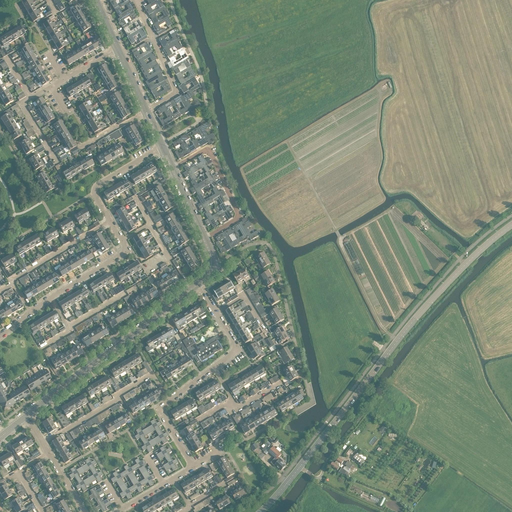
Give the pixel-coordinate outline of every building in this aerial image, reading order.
[(35,0),(24,6),(27,12),(34,7),(32,4),(36,2),(35,0)] [(118,6),(115,2),(117,0),(122,0),(124,2),(128,0),(111,0),(109,1),(114,9),(115,11),(116,11),(119,9),(123,7),(121,4),(118,6)] [(128,0),(124,2),(121,4),(123,7),(126,5),(128,9),(122,13),(119,9),(116,11),(115,11),(119,18),(120,18),(133,10),(133,11),(135,9),(130,2),(128,0)] [(157,4),(159,8),(163,6),(164,6),(160,0),(157,0),(149,5),(144,8),(149,15),(150,17),(155,15),(158,13),(156,10),(153,12),(151,8),(157,4)] [(79,6),(78,6),(70,10),(73,16),(81,11),(78,6),(79,6)] [(154,25),(167,17),(168,17),(170,16),(165,8),(165,9),(163,6),(159,8),(156,10),(158,13),(161,11),(164,15),(157,19),(155,15),(150,17),(152,20),(151,20),(154,25)] [(30,17),(41,10),(40,9),(36,11),(34,7),(27,12),(30,16),(30,17)] [(30,17),(33,22),(40,18),(38,14),(42,12),(41,10),(30,17)] [(122,27),(124,29),(128,27),(131,25),(129,22),(126,24),(123,20),(130,16),(132,21),(137,18),(133,11),(133,10),(120,18),(119,18),(117,19),(122,27)] [(73,16),(77,21),(84,16),(82,12),(82,11),(81,11),(73,16)] [(77,21),(80,27),(88,22),(85,17),(85,16),(85,17),(84,16),(77,21)] [(157,33),(158,36),(166,31),(164,29),(161,30),(159,26),(165,22),(168,27),(169,29),(172,27),(170,25),(172,24),(168,17),(167,17),(154,25),(152,26),(157,33)] [(130,31),(128,27),(124,29),(123,29),(128,36),(142,28),(143,27),(138,20),(137,18),(132,21),(129,22),(131,25),(134,23),(136,27),(130,31)] [(45,28),(46,29),(45,29),(46,29),(57,23),(56,21),(52,23),(50,20),(44,24),(43,24),(45,28)] [(88,22),(80,27),(83,32),(84,35),(91,31),(89,28),(91,27),(88,22),(89,22),(88,22)] [(58,25),(57,23),(46,29),(46,30),(47,30),(47,31),(49,35),(56,30),(54,27),(58,25)] [(26,26),(25,24),(21,27),(21,26),(20,26),(19,26),(20,26),(15,29),(20,37),(25,34),(24,31),(26,30),(24,27),(26,26)] [(139,40),(140,42),(147,38),(146,35),(142,28),(128,36),(127,37),(131,44),(135,42),(133,37),(139,34),(141,38),(139,40)] [(14,29),(14,30),(10,32),(14,40),(20,37),(15,29),(14,29)] [(58,34),(56,30),(49,35),(51,38),(52,39),(52,40),(63,33),(62,32),(58,34)] [(178,41),(179,40),(175,33),(174,33),(173,30),(169,33),(173,40),(170,42),(169,41),(166,42),(164,39),(167,37),(166,35),(158,39),(160,41),(160,42),(164,49),(178,41)] [(9,33),(9,32),(9,33),(7,34),(7,33),(4,35),(4,36),(9,43),(14,40),(10,32),(9,33)] [(55,45),(62,41),(60,37),(64,35),(63,33),(52,40),(53,40),(53,41),(55,45)] [(4,36),(4,35),(3,36),(4,36),(0,38),(0,46),(2,49),(6,56),(8,54),(4,47),(9,43),(4,36)] [(88,39),(94,50),(100,46),(98,44),(101,42),(97,36),(94,38),(95,39),(92,41),(88,35),(86,36),(88,39)] [(94,50),(88,39),(86,40),(88,43),(85,46),(89,53),(94,50)] [(64,44),(62,41),(55,45),(57,48),(58,48),(58,49),(58,50),(65,46),(69,44),(68,42),(64,44)] [(178,50),(182,48),(178,41),(164,49),(163,50),(167,57),(168,57),(169,59),(173,57),(176,55),(175,52),(172,54),(169,49),(175,46),(178,50)] [(133,53),(137,61),(152,52),(148,44),(146,42),(139,46),(140,49),(143,47),(146,52),(140,55),(137,51),(135,49),(132,51),(133,53)] [(79,44),(78,45),(84,56),(85,55),(86,55),(89,53),(85,46),(81,48),(79,44)] [(31,51),(29,47),(28,47),(28,46),(28,45),(17,52),(18,54),(22,52),(24,55),(31,51)] [(84,56),(78,45),(76,46),(78,50),(75,52),(79,59),(82,57),(83,56),(84,56)] [(175,52),(176,55),(179,53),(182,57),(176,61),(173,57),(169,59),(170,62),(173,67),(186,59),(188,58),(184,50),(183,50),(182,48),(178,50),(175,52)] [(69,50),(67,51),(74,62),(74,61),(75,61),(79,59),(75,52),(71,54),(69,50)] [(23,62),(34,56),(33,55),(33,54),(31,51),(24,55),(26,58),(20,62),(20,61),(15,64),(17,66),(21,63),(23,62)] [(74,62),(67,51),(66,52),(68,56),(64,58),(68,65),(72,63),(73,62),(74,62)] [(157,59),(152,52),(137,61),(141,68),(140,69),(141,71),(149,67),(156,62),(155,60),(157,59)] [(23,62),(21,63),(17,66),(18,68),(23,66),(22,65),(24,64),(28,62),(30,65),(37,61),(35,57),(34,58),(34,57),(34,56),(23,62)] [(186,59),(173,67),(171,68),(175,75),(176,75),(177,77),(181,75),(184,73),(182,71),(186,69),(190,66),(186,59)] [(27,74),(29,73),(40,66),(39,65),(39,66),(39,65),(37,61),(30,65),(32,69),(26,72),(26,71),(22,74),(23,76),(27,74)] [(160,73),(163,72),(158,64),(158,65),(156,62),(149,67),(141,71),(147,81),(160,73)] [(97,69),(100,74),(108,70),(105,65),(106,65),(105,64),(105,65),(105,64),(97,69)] [(40,67),(40,66),(29,73),(30,74),(34,72),(36,76),(43,71),(41,68),(40,67)] [(186,69),(182,71),(184,73),(187,71),(190,75),(189,76),(184,79),(181,75),(177,77),(178,80),(181,85),(194,77),(196,76),(192,68),(191,69),(190,66),(186,69)] [(108,70),(100,74),(103,80),(111,75),(108,70),(109,70),(108,70)] [(34,81),(35,83),(46,76),(45,76),(45,75),(43,71),(36,76),(38,79),(34,81)] [(154,87),(151,82),(157,79),(160,83),(164,80),(165,80),(160,73),(147,81),(145,82),(150,89),(151,91),(151,92),(155,89),(159,87),(157,85),(154,87)] [(111,75),(103,80),(107,85),(114,81),(112,76),(112,75),(111,76),(111,75)] [(47,77),(46,76),(35,83),(36,85),(40,82),(42,86),(49,82),(47,78),(46,77),(47,77)] [(81,80),(88,91),(89,90),(87,87),(91,84),(90,82),(87,77),(83,80),(82,80),(81,80)] [(194,77),(181,85),(178,87),(180,89),(181,89),(183,94),(186,92),(188,91),(185,86),(192,82),(194,87),(191,89),(192,92),(200,87),(198,85),(198,84),(194,77)] [(81,81),(80,82),(80,81),(76,84),(81,91),(84,89),(86,92),(88,91),(81,80),(81,81)] [(155,89),(151,92),(151,91),(151,92),(155,99),(171,90),(166,82),(166,83),(164,80),(160,83),(157,85),(159,87),(161,85),(164,90),(158,94),(155,89)] [(114,81),(107,85),(110,91),(118,86),(115,81),(114,81)] [(71,87),(78,97),(79,96),(77,93),(81,91),(76,84),(73,86),(72,86),(71,87)] [(68,98),(70,97),(74,95),(76,98),(78,97),(71,87),(70,87),(71,87),(70,88),(66,90),(68,93),(66,95),(68,98)] [(196,99),(194,100),(196,104),(193,106),(191,105),(188,101),(192,98),(192,97),(194,95),(192,92),(191,89),(188,91),(186,92),(187,94),(185,96),(184,95),(182,97),(190,110),(191,113),(198,108),(201,106),(196,99)] [(0,96),(2,100),(10,95),(7,90),(0,94),(0,96)] [(110,97),(113,103),(121,98),(118,93),(118,92),(117,93),(117,92),(110,97)] [(2,101),(5,106),(13,101),(10,95),(2,100),(2,101)] [(180,111),(182,114),(182,115),(190,110),(182,97),(181,95),(173,100),(174,100),(171,101),(174,106),(176,109),(178,107),(176,104),(181,102),(185,108),(180,111)] [(33,107),(34,109),(45,103),(44,102),(43,101),(44,101),(42,97),(34,102),(37,105),(33,107)] [(81,111),(82,112),(92,106),(91,104),(88,106),(86,103),(89,101),(88,98),(84,100),(85,103),(79,107),(81,110),(81,111)] [(113,103),(116,108),(124,103),(121,99),(122,98),(121,98),(113,103)] [(174,106),(171,101),(169,103),(169,102),(164,105),(173,121),(180,116),(182,114),(180,111),(178,107),(176,109),(178,112),(173,115),(169,108),(174,106)] [(45,103),(34,109),(35,111),(39,109),(41,112),(48,108),(46,104),(45,104),(45,103)] [(116,108),(119,113),(127,109),(124,104),(125,104),(125,103),(124,104),(124,103),(116,108)] [(83,114),(85,117),(92,113),(90,109),(96,106),(95,104),(92,106),(82,112),(82,113),(83,113),(83,114)] [(157,110),(159,115),(164,112),(168,118),(163,121),(161,117),(158,118),(163,126),(165,125),(173,121),(164,105),(159,108),(159,109),(157,110)] [(39,118),(40,119),(51,113),(50,112),(50,113),(50,112),(48,108),(41,112),(43,116),(39,118)] [(123,119),(117,122),(119,125),(126,120),(125,118),(130,114),(127,109),(128,109),(127,109),(119,113),(123,119)] [(11,115),(12,114),(11,112),(9,113),(8,110),(2,113),(2,115),(3,116),(1,118),(0,119),(1,119),(4,123),(12,119),(13,118),(11,115)] [(51,114),(51,113),(40,119),(41,121),(45,119),(47,123),(54,118),(52,115),(51,114)] [(87,122),(88,122),(99,116),(98,114),(94,116),(92,113),(85,117),(87,121),(88,121),(87,122)] [(88,122),(88,123),(89,124),(91,127),(98,123),(96,120),(98,119),(100,118),(99,116),(88,122)] [(7,129),(15,124),(12,119),(4,123),(4,124),(3,124),(4,124),(7,129)] [(60,120),(53,125),(50,127),(51,129),(54,127),(56,130),(64,126),(61,122),(61,121),(60,120)] [(208,142),(208,143),(210,145),(212,143),(211,141),(215,138),(213,133),(208,136),(204,130),(211,126),(209,122),(207,123),(206,123),(199,127),(208,142)] [(93,131),(94,132),(94,133),(105,126),(104,125),(100,127),(98,123),(91,127),(93,131)] [(130,123),(126,126),(127,129),(125,130),(129,135),(136,131),(133,126),(134,126),(134,125),(133,126),(133,125),(132,126),(130,123)] [(18,130),(15,124),(7,129),(7,130),(7,129),(10,134),(18,130)] [(52,140),(56,137),(67,131),(66,130),(65,129),(66,129),(64,126),(56,130),(59,133),(51,138),(52,140)] [(196,139),(194,140),(198,148),(200,147),(201,147),(208,143),(208,142),(199,127),(192,132),(194,136),(199,133),(202,139),(198,142),(196,139)] [(21,135),(18,130),(10,134),(10,135),(11,135),(14,140),(21,135)] [(61,137),(63,140),(70,136),(68,132),(67,133),(67,132),(67,131),(56,137),(57,139),(61,137)] [(129,135),(132,141),(140,136),(137,131),(136,131),(129,135)] [(182,137),(180,139),(189,154),(196,150),(196,149),(198,148),(194,140),(191,142),(193,145),(189,147),(185,141),(190,139),(187,134),(185,135),(185,134),(182,136),(182,137)] [(22,149),(23,149),(30,144),(27,139),(26,136),(22,139),(23,141),(19,143),(22,148),(22,149)] [(72,140),(70,136),(63,140),(65,144),(61,146),(62,148),(73,141),(72,140),(72,141),(72,140)] [(140,136),(132,141),(135,146),(137,149),(141,146),(139,144),(143,142),(140,137),(140,136)] [(180,139),(172,143),(175,147),(180,145),(183,151),(179,153),(177,151),(175,152),(179,159),(181,158),(189,154),(180,139)] [(73,142),(73,141),(62,148),(63,149),(67,147),(69,151),(76,147),(74,143),(73,142)] [(118,144),(118,145),(113,148),(117,156),(122,153),(122,154),(123,153),(122,153),(123,153),(120,148),(122,147),(120,143),(118,144)] [(26,154),(29,152),(31,155),(37,151),(43,147),(42,145),(34,150),(30,144),(23,149),(25,154),(26,154)] [(107,151),(112,159),(112,160),(116,158),(115,157),(117,156),(117,157),(117,156),(113,148),(112,146),(106,149),(107,151)] [(43,147),(37,151),(31,155),(32,157),(29,159),(31,164),(32,164),(32,165),(40,160),(37,155),(45,150),(43,147)] [(107,151),(102,155),(107,162),(111,159),(112,160),(112,159),(107,151)] [(89,156),(84,160),(88,167),(93,165),(94,165),(93,164),(94,164),(92,162),(95,160),(91,155),(89,156)] [(102,155),(96,158),(101,166),(106,163),(107,163),(106,162),(107,162),(102,155)] [(208,158),(206,160),(205,161),(202,155),(198,157),(201,162),(197,164),(196,162),(194,163),(196,165),(197,168),(210,160),(208,158)] [(46,167),(53,163),(51,161),(45,164),(42,159),(40,160),(32,165),(35,170),(34,170),(35,170),(38,169),(39,171),(46,167)] [(88,168),(88,167),(84,160),(78,163),(83,171),(88,168)] [(210,160),(197,168),(199,171),(204,167),(207,172),(209,171),(211,170),(207,164),(208,164),(209,164),(211,163),(210,161),(210,160)] [(78,163),(73,166),(77,174),(82,171),(83,172),(83,171),(78,163)] [(146,167),(151,175),(156,172),(157,173),(160,172),(156,166),(154,167),(152,164),(147,166),(146,167)] [(186,172),(183,173),(184,176),(197,168),(196,165),(190,168),(187,164),(183,166),(187,172),(186,172)] [(67,169),(62,173),(57,165),(55,166),(60,176),(63,175),(66,180),(71,177),(72,178),(72,177),(67,169)] [(77,174),(73,166),(67,169),(72,177),(77,174),(77,175),(78,175),(77,174)] [(141,170),(146,178),(151,175),(146,167),(142,170),(142,169),(141,170)] [(189,176),(192,181),(195,180),(196,179),(193,174),(199,171),(197,168),(184,176),(186,178),(188,176),(189,175),(189,176)] [(38,172),(39,175),(36,177),(39,182),(38,182),(38,183),(39,182),(39,183),(47,178),(44,172),(43,173),(42,170),(38,172)] [(136,173),(140,181),(146,178),(141,170),(136,173)] [(208,178),(203,181),(204,184),(217,176),(216,174),(213,176),(213,177),(209,171),(207,172),(205,173),(208,178)] [(130,177),(130,178),(135,185),(140,181),(136,173),(131,176),(130,176),(130,177)] [(218,179),(217,176),(204,184),(206,187),(211,183),(214,188),(216,187),(218,186),(215,180),(216,180),(218,179)] [(50,183),(47,178),(39,183),(42,187),(41,188),(42,188),(50,183)] [(120,183),(124,191),(130,187),(126,180),(125,180),(121,182),(120,183)] [(193,188),(190,189),(192,192),(204,184),(203,181),(197,184),(195,180),(192,181),(190,182),(194,188),(193,188)] [(45,193),(45,194),(45,193),(46,194),(56,187),(54,185),(52,186),(50,183),(42,188),(45,193)] [(119,194),(124,191),(120,183),(115,186),(115,185),(114,186),(119,194)] [(206,187),(204,184),(192,192),(193,194),(196,192),(195,192),(196,191),(199,197),(202,196),(204,195),(201,190),(206,187)] [(155,196),(163,191),(160,187),(161,186),(160,186),(160,185),(155,188),(152,190),(155,196)] [(114,197),(119,194),(114,186),(110,189),(109,189),(114,197)] [(215,194),(210,197),(211,200),(224,192),(223,190),(220,191),(221,192),(220,193),(216,187),(214,188),(212,189),(215,194)] [(108,200),(114,197),(109,189),(103,193),(108,200)] [(158,201),(166,196),(163,192),(164,192),(163,191),(155,196),(158,201)] [(224,192),(211,200),(213,203),(218,199),(221,204),(224,203),(225,202),(222,196),(223,196),(226,195),(224,192)] [(162,206),(169,202),(167,197),(167,196),(166,196),(158,201),(162,206)] [(197,205),(199,207),(211,200),(210,197),(205,200),(202,196),(199,197),(198,198),(201,204),(200,204),(197,205)] [(203,207),(207,213),(209,212),(211,211),(208,206),(213,203),(211,200),(199,207),(200,210),(203,208),(202,208),(203,207)] [(169,202),(162,206),(165,212),(173,207),(170,203),(170,202),(169,202)] [(227,208),(224,203),(221,204),(219,205),(222,210),(217,213),(219,216),(231,208),(230,206),(227,207),(228,208),(227,208)] [(119,217),(130,211),(129,209),(125,211),(123,207),(116,211),(116,212),(118,215),(119,216),(119,217)] [(233,211),(231,208),(219,216),(220,218),(225,215),(228,220),(232,218),(229,212),(230,211),(230,212),(233,211)] [(80,211),(80,212),(84,220),(90,217),(85,209),(81,212),(80,211)] [(122,222),(129,218),(127,214),(131,212),(130,211),(119,217),(119,218),(120,218),(120,219),(122,222)] [(74,216),(79,223),(84,220),(80,212),(75,215),(74,215),(74,216)] [(206,223),(219,216),(217,213),(212,216),(209,212),(207,213),(205,214),(208,220),(207,220),(207,219),(205,221),(206,223)] [(172,213),(169,215),(168,213),(161,217),(154,221),(156,224),(162,220),(163,222),(166,221),(168,224),(175,219),(173,215),(173,214),(172,214),(172,213)] [(220,218),(219,216),(206,223),(207,226),(210,224),(210,223),(214,229),(218,226),(215,222),(220,218)] [(65,221),(64,221),(64,222),(68,230),(74,226),(69,218),(65,221)] [(125,227),(136,221),(135,219),(131,221),(129,218),(122,222),(124,226),(125,226),(125,227)] [(171,229),(179,224),(176,220),(176,219),(175,219),(168,224),(171,229)] [(125,227),(126,228),(126,229),(128,233),(135,228),(133,225),(137,223),(136,221),(125,227)] [(251,234),(247,228),(252,226),(249,221),(244,224),(243,221),(240,223),(249,238),(250,240),(258,236),(260,234),(258,230),(251,234)] [(58,225),(63,233),(68,230),(64,222),(59,224),(58,225),(59,225),(58,225)] [(237,235),(236,232),(240,229),(244,235),(239,238),(242,242),(241,242),(242,242),(249,238),(240,223),(233,227),(230,229),(234,235),(235,236),(237,235)] [(174,234),(182,230),(179,225),(179,224),(179,225),(179,224),(171,229),(174,234)] [(48,231),(53,239),(58,236),(54,228),(49,231),(49,230),(48,231)] [(234,235),(230,229),(228,230),(223,233),(232,248),(239,244),(239,243),(241,242),(242,242),(239,238),(237,235),(235,236),(234,235)] [(177,240),(185,235),(182,231),(183,231),(182,230),(174,234),(177,240)] [(43,234),(42,235),(47,242),(53,239),(48,231),(44,234),(43,234)] [(99,233),(97,234),(96,232),(91,235),(92,237),(89,239),(90,241),(91,240),(93,244),(95,242),(102,238),(100,235),(100,234),(99,233)] [(216,237),(218,241),(216,243),(217,246),(222,254),(224,252),(225,252),(232,248),(223,233),(218,236),(216,237)] [(136,243),(136,244),(147,237),(146,236),(142,238),(140,234),(133,238),(135,242),(136,243)] [(31,238),(35,246),(41,243),(36,235),(32,238),(31,237),(31,238)] [(177,240),(181,245),(188,241),(186,236),(185,235),(177,240)] [(148,239),(147,237),(136,244),(137,244),(137,245),(139,249),(146,245),(144,241),(148,239)] [(30,249),(35,246),(31,238),(26,241),(26,240),(25,241),(30,249)] [(94,248),(95,250),(106,243),(105,243),(104,242),(105,242),(102,238),(95,242),(97,246),(94,248)] [(20,245),(24,252),(30,249),(25,241),(21,244),(20,244),(20,245)] [(107,252),(106,250),(109,249),(107,245),(106,245),(106,244),(106,243),(95,250),(92,251),(93,253),(100,249),(103,254),(107,252)] [(14,248),(19,256),(24,252),(20,245),(15,247),(14,247),(15,248),(14,248)] [(142,254),(153,248),(152,246),(148,248),(146,245),(139,249),(141,252),(142,252),(142,253),(142,254)] [(184,258),(191,253),(189,248),(189,247),(188,248),(188,247),(184,250),(182,248),(178,250),(172,254),(173,257),(179,253),(180,255),(182,254),(184,258)] [(154,249),(153,248),(142,254),(143,255),(143,256),(145,259),(153,255),(150,251),(154,249)] [(89,260),(93,258),(90,253),(89,251),(85,253),(83,249),(81,250),(88,261),(88,260),(89,260)] [(82,255),(78,257),(82,264),(86,262),(87,261),(88,261),(81,250),(80,251),(82,255)] [(258,259),(260,263),(267,258),(264,252),(255,258),(257,260),(258,259)] [(187,263),(195,258),(192,254),(192,253),(191,253),(184,258),(187,263)] [(6,257),(11,265),(16,262),(12,254),(11,254),(10,255),(11,255),(6,257)] [(77,267),(82,264),(78,257),(75,259),(73,255),(71,256),(77,267)] [(72,270),(77,267),(71,256),(69,257),(71,261),(68,263),(72,270)] [(6,270),(5,268),(11,265),(6,257),(6,258),(6,257),(5,258),(1,261),(3,265),(1,266),(8,278),(11,276),(7,270),(6,270)] [(190,268),(198,264),(195,259),(196,259),(195,258),(187,263),(190,268)] [(257,264),(259,268),(261,267),(262,269),(271,264),(267,258),(260,263),(257,264)] [(67,273),(72,270),(68,263),(64,265),(62,262),(61,263),(67,273)] [(133,264),(133,265),(132,265),(138,276),(140,275),(138,271),(141,269),(137,262),(133,264)] [(55,271),(57,272),(60,278),(67,273),(61,263),(59,264),(61,267),(55,271)] [(131,266),(130,266),(127,268),(131,275),(134,273),(136,277),(138,276),(132,265),(131,265),(131,266)] [(123,270),(122,271),(121,271),(128,282),(129,281),(127,277),(131,275),(127,268),(123,270)] [(244,268),(239,272),(243,279),(244,281),(246,279),(246,278),(249,276),(244,268)] [(178,280),(177,278),(179,277),(175,270),(172,272),(173,273),(168,276),(172,284),(178,280)] [(121,272),(120,272),(116,274),(120,281),(124,279),(126,283),(128,282),(121,271),(121,272)] [(261,275),(264,281),(272,277),(268,271),(261,275)] [(47,273),(53,284),(54,284),(54,283),(55,283),(59,281),(57,279),(60,278),(57,272),(51,276),(49,272),(47,273)] [(243,279),(239,272),(233,275),(238,284),(241,282),(240,281),(243,279)] [(47,278),(44,280),(48,287),(52,285),(53,284),(47,273),(45,274),(47,278)] [(106,275),(105,276),(104,276),(111,287),(112,286),(110,282),(114,280),(110,273),(106,275)] [(167,287),(162,279),(161,277),(156,281),(152,275),(150,276),(154,283),(156,282),(161,290),(167,287)] [(104,277),(103,277),(99,279),(103,286),(107,284),(109,288),(111,287),(104,276),(104,277)] [(167,287),(172,284),(168,276),(162,279),(167,287)] [(264,281),(268,287),(275,282),(272,277),(264,281)] [(26,286),(23,281),(22,278),(19,279),(22,284),(23,284),(27,290),(23,292),(27,299),(31,297),(32,296),(32,297),(33,296),(26,286)] [(38,279),(37,280),(43,290),(44,290),(44,289),(45,289),(48,287),(44,280),(40,282),(38,279)] [(96,281),(96,282),(95,282),(94,282),(100,293),(102,292),(100,288),(103,286),(99,279),(96,281)] [(43,290),(37,280),(35,281),(37,284),(34,286),(38,293),(41,291),(42,290),(43,290)] [(234,289),(235,289),(238,294),(240,292),(236,285),(234,287),(230,280),(230,281),(224,284),(229,292),(230,293),(232,292),(231,290),(234,289)] [(93,283),(92,283),(89,285),(91,289),(89,290),(91,294),(92,296),(95,295),(93,292),(97,290),(100,296),(99,297),(102,302),(105,301),(102,295),(100,293),(94,282),(93,283)] [(227,295),(226,294),(229,292),(224,284),(219,287),(224,295),(225,297),(227,295)] [(28,285),(26,286),(33,296),(33,295),(34,295),(35,295),(38,293),(34,286),(30,288),(28,285)] [(148,291),(152,298),(158,295),(153,287),(148,291)] [(213,290),(218,299),(219,300),(221,299),(220,297),(224,295),(219,287),(214,290),(213,290)] [(80,291),(79,291),(86,302),(87,304),(90,310),(93,308),(90,303),(89,303),(85,297),(91,294),(89,290),(88,289),(86,291),(84,288),(81,290),(81,291),(80,291)] [(277,295),(276,294),(273,289),(272,290),(271,289),(267,291),(268,292),(265,294),(266,297),(265,298),(267,301),(268,300),(276,295),(277,295)] [(78,301),(82,299),(85,305),(84,306),(88,311),(90,310),(87,304),(86,302),(79,291),(79,292),(78,292),(74,294),(78,301)] [(142,294),(147,302),(152,298),(148,291),(142,294)] [(16,301),(13,303),(17,310),(19,309),(20,308),(20,309),(23,307),(20,303),(22,302),(17,294),(15,295),(14,298),(16,301)] [(70,297),(69,297),(75,308),(77,307),(75,303),(78,301),(74,294),(70,297),(71,297),(70,297)] [(147,302),(142,294),(137,297),(142,305),(147,302)] [(254,304),(259,301),(258,299),(261,297),(259,295),(256,296),(257,299),(252,302),(254,304)] [(277,295),(276,295),(268,300),(272,306),(280,301),(277,296),(277,295)] [(137,297),(131,300),(129,296),(126,297),(130,304),(132,302),(136,308),(142,305),(137,297)] [(72,306),(74,309),(76,312),(75,313),(77,318),(80,316),(77,311),(75,308),(69,297),(68,298),(67,299),(67,298),(64,301),(68,308),(72,306)] [(64,301),(60,303),(59,303),(59,304),(65,314),(67,313),(65,310),(68,308),(64,301)] [(244,301),(241,303),(242,305),(234,310),(232,307),(226,311),(229,316),(236,312),(241,309),(247,306),(244,301)] [(8,306),(12,313),(14,312),(13,312),(14,311),(15,312),(17,310),(13,303),(13,302),(11,303),(11,304),(8,306)] [(259,313),(264,310),(264,309),(261,304),(256,307),(257,310),(259,313)] [(200,305),(192,309),(197,317),(200,316),(201,318),(206,315),(200,305)] [(7,317),(10,314),(11,313),(11,314),(12,313),(8,306),(3,310),(7,317)] [(123,310),(128,317),(133,314),(129,306),(123,310)] [(266,312),(260,315),(262,318),(269,314),(269,313),(273,318),(280,314),(280,313),(279,313),(279,312),(277,308),(274,310),(273,308),(271,309),(268,310),(267,311),(266,312)] [(197,317),(192,309),(187,312),(192,320),(197,317)] [(122,321),(128,317),(123,310),(118,313),(122,321)] [(50,314),(54,321),(57,319),(59,323),(61,322),(55,311),(54,312),(53,312),(50,314)] [(187,323),(192,320),(187,312),(185,313),(185,312),(182,314),(182,315),(187,323)] [(239,318),(236,312),(229,316),(232,322),(239,318)] [(117,324),(122,321),(118,313),(112,316),(117,324)] [(44,317),(51,328),(52,327),(50,323),(54,321),(50,314),(46,316),(45,317),(44,317)] [(100,319),(97,314),(91,318),(94,323),(100,319)] [(180,317),(178,318),(183,326),(187,323),(182,315),(182,314),(179,316),(180,317)] [(278,326),(282,324),(280,321),(284,319),(282,316),(281,316),(280,315),(281,315),(280,314),(273,318),(276,324),(268,328),(270,331),(277,327),(278,326)] [(117,324),(112,316),(109,318),(108,317),(103,320),(108,327),(111,326),(111,327),(117,324)] [(49,329),(51,328),(44,317),(44,318),(43,318),(39,320),(43,327),(47,325),(49,329)] [(173,321),(179,331),(184,328),(183,326),(178,318),(173,321)] [(232,322),(235,327),(242,323),(239,318),(232,322)] [(34,323),(40,334),(42,333),(40,329),(43,327),(39,320),(36,322),(36,323),(35,323),(34,323)] [(33,324),(32,324),(29,326),(33,333),(37,331),(39,335),(40,334),(34,323),(33,324)] [(245,328),(242,323),(235,327),(239,333),(245,328)] [(274,331),(278,337),(285,332),(282,327),(283,326),(282,324),(278,326),(277,327),(270,331),(271,333),(274,331)] [(104,326),(98,329),(103,337),(108,334),(104,326)] [(174,340),(174,337),(174,336),(175,336),(174,336),(170,328),(165,331),(171,341),(171,342),(174,340)] [(239,333),(242,338),(249,334),(245,328),(239,333)] [(97,340),(103,337),(98,329),(93,332),(97,340)] [(168,343),(171,341),(165,331),(160,334),(165,342),(166,344),(168,343)] [(87,336),(92,343),(97,340),(93,332),(87,336)] [(285,332),(278,337),(276,338),(280,344),(289,338),(285,332)] [(160,334),(155,337),(160,345),(165,342),(160,334)] [(252,339),(249,334),(242,338),(245,344),(252,339)] [(85,346),(84,345),(85,344),(86,347),(92,343),(87,336),(82,339),(79,341),(80,341),(82,346),(83,347),(85,346)] [(155,337),(150,340),(155,348),(160,345),(155,337)] [(188,341),(187,338),(182,341),(184,344),(189,352),(192,358),(194,357),(197,362),(200,361),(201,362),(214,354),(222,349),(217,340),(215,341),(213,338),(201,345),(202,346),(200,347),(199,346),(197,348),(194,344),(195,343),(192,339),(188,341)] [(147,352),(155,348),(150,340),(143,344),(147,352)] [(251,353),(258,349),(255,343),(248,348),(251,353)] [(78,356),(79,356),(78,356),(83,353),(80,347),(78,345),(76,347),(74,344),(71,346),(73,348),(78,356)] [(263,356),(260,351),(262,350),(261,347),(258,349),(251,353),(254,359),(257,357),(258,359),(263,356)] [(281,358),(290,353),(287,347),(280,351),(279,349),(277,351),(277,352),(281,359),(281,358)] [(73,348),(67,352),(72,359),(72,360),(73,359),(78,356),(73,348)] [(67,352),(62,355),(67,363),(68,362),(72,359),(67,352)] [(290,353),(281,358),(283,362),(284,364),(294,358),(290,353)] [(137,354),(131,357),(136,365),(142,362),(137,354)] [(62,355),(57,358),(61,366),(62,366),(62,365),(67,363),(62,355)] [(187,356),(182,359),(187,368),(192,365),(187,356)] [(131,368),(136,365),(131,357),(126,361),(131,368)] [(176,360),(177,362),(182,370),(187,368),(182,359),(181,357),(176,360)] [(56,369),(57,369),(61,366),(57,358),(52,361),(51,360),(48,362),(52,368),(54,367),(56,369)] [(176,360),(171,363),(177,373),(182,370),(177,362),(176,360)] [(125,371),(131,368),(126,361),(121,364),(125,371)] [(151,371),(145,361),(142,363),(145,368),(148,373),(151,371)] [(167,368),(172,376),(177,373),(171,363),(166,366),(167,368)] [(120,375),(125,371),(121,364),(115,367),(120,375)] [(291,366),(289,367),(288,365),(282,368),(284,370),(287,376),(295,371),(296,371),(293,367),(293,368),(291,366)] [(260,366),(256,369),(260,377),(266,374),(261,366),(260,366)] [(111,378),(115,384),(118,382),(117,380),(116,380),(115,378),(120,375),(115,367),(110,370),(111,373),(109,375),(111,378)] [(171,375),(172,376),(167,368),(165,370),(164,367),(158,371),(165,381),(170,378),(169,376),(171,375)] [(46,381),(51,378),(46,369),(41,373),(46,381)] [(255,369),(255,370),(253,370),(250,372),(255,380),(260,377),(256,369),(255,369)] [(292,381),(293,381),(292,380),(298,377),(295,372),(296,372),(295,371),(287,376),(290,382),(292,381)] [(250,372),(249,372),(249,373),(245,376),(249,383),(255,380),(250,372),(250,373),(250,372)] [(46,381),(41,373),(36,376),(41,384),(46,381)] [(245,376),(244,376),(244,375),(244,376),(242,377),(242,376),(239,378),(244,387),(249,383),(245,376)] [(41,384),(36,376),(30,379),(36,387),(41,384)] [(119,390),(116,386),(115,384),(111,378),(109,379),(107,376),(106,376),(107,376),(102,379),(106,387),(111,384),(116,392),(119,390)] [(238,390),(244,387),(239,378),(239,379),(239,378),(238,379),(239,379),(234,382),(238,390)] [(36,387),(30,379),(25,382),(30,390),(36,387)] [(101,390),(106,387),(102,379),(101,379),(101,380),(96,382),(101,390)] [(216,381),(211,383),(216,391),(219,389),(221,392),(224,390),(222,385),(221,386),(217,380),(216,380),(216,381)] [(151,393),(155,400),(160,397),(159,394),(161,393),(159,388),(153,392),(149,385),(151,384),(149,381),(147,382),(147,381),(145,383),(147,388),(151,393)] [(91,386),(96,393),(101,390),(96,382),(96,383),(96,382),(95,382),(96,383),(91,386)] [(238,390),(234,382),(233,382),(228,385),(233,393),(238,390)] [(211,394),(216,391),(211,383),(210,383),(211,384),(209,385),(209,384),(206,385),(206,386),(206,387),(211,394)] [(89,387),(88,386),(85,388),(86,389),(85,389),(90,397),(96,393),(91,386),(90,385),(90,386),(89,387)] [(25,386),(20,389),(25,397),(30,394),(25,386)] [(205,387),(200,390),(205,398),(211,394),(206,387),(205,386),(205,387)] [(300,388),(292,393),(298,402),(299,402),(304,399),(301,395),(303,393),(300,388)] [(20,389),(15,392),(20,400),(25,397),(20,389)] [(200,401),(205,398),(200,390),(200,389),(200,390),(195,393),(197,397),(197,398),(198,398),(200,401)] [(9,395),(11,398),(15,403),(20,400),(15,392),(9,395)] [(126,401),(128,399),(131,397),(128,393),(123,396),(126,401)] [(144,395),(145,396),(149,403),(151,402),(152,403),(155,401),(154,400),(155,400),(151,393),(148,395),(147,394),(144,395)] [(287,396),(288,397),(293,405),(293,406),(294,405),(293,405),(298,402),(292,393),(287,396)] [(82,395),(77,398),(82,406),(88,402),(83,395),(82,394),(82,395)] [(145,396),(140,400),(144,407),(149,403),(145,396)] [(287,408),(288,409),(288,408),(293,405),(288,397),(283,401),(287,408)] [(9,407),(15,403),(11,398),(7,400),(5,406),(9,407)] [(77,409),(82,406),(77,398),(72,401),(77,409)] [(192,399),(187,402),(192,410),(197,407),(192,399),(191,399),(192,399)] [(134,403),(135,403),(139,410),(139,409),(140,408),(140,409),(144,407),(140,400),(137,402),(136,400),(133,401),(134,403)] [(283,401),(280,403),(278,400),(274,402),(276,405),(277,404),(282,412),(283,412),(283,411),(287,408),(283,401)] [(71,402),(67,404),(71,412),(77,409),(72,401),(71,401),(71,402)] [(186,413),(192,410),(187,402),(186,402),(186,403),(182,405),(186,413)] [(133,413),(139,410),(135,403),(134,403),(127,407),(130,411),(131,410),(133,413)] [(71,412),(67,404),(66,405),(66,404),(66,405),(61,408),(63,411),(61,412),(65,418),(62,420),(66,426),(71,424),(67,418),(70,417),(69,416),(72,414),(71,412)] [(176,409),(181,416),(186,413),(182,405),(181,406),(181,405),(181,406),(176,409)] [(266,407),(267,410),(272,418),(272,417),(272,418),(273,418),(273,417),(277,414),(273,407),(270,408),(268,406),(266,407)] [(171,412),(175,420),(181,416),(176,409),(176,408),(175,408),(176,409),(171,412)] [(267,410),(262,413),(266,421),(267,421),(272,418),(267,410)] [(127,413),(121,417),(125,423),(131,420),(127,413)] [(262,413),(256,416),(261,424),(262,425),(262,424),(266,421),(262,413)] [(256,416),(251,420),(256,427),(256,428),(257,428),(256,427),(261,424),(256,416)] [(121,417),(116,420),(120,427),(125,423),(121,417)] [(44,428),(45,428),(53,423),(50,418),(42,422),(45,427),(44,428)] [(146,428),(148,431),(150,433),(155,430),(157,433),(161,430),(159,427),(158,427),(162,425),(161,423),(160,421),(157,423),(156,423),(156,422),(154,419),(150,422),(152,425),(146,428)] [(230,419),(224,423),(229,430),(230,431),(230,430),(235,427),(230,419)] [(111,423),(115,430),(120,427),(116,420),(112,422),(112,420),(110,421),(111,423)] [(251,420),(246,423),(250,431),(250,430),(251,431),(251,430),(256,427),(251,420)] [(48,433),(48,434),(48,433),(49,434),(56,429),(53,423),(45,428),(48,433)] [(109,433),(115,430),(111,423),(105,426),(109,433)] [(224,423),(219,426),(224,434),(224,433),(224,434),(225,434),(224,433),(229,430),(224,423)] [(245,433),(250,431),(246,423),(240,426),(245,434),(246,434),(245,433)] [(182,431),(182,432),(183,431),(186,436),(193,431),(190,426),(182,431)] [(224,434),(219,426),(214,429),(218,437),(219,437),(219,436),(224,434)] [(137,434),(137,435),(134,436),(135,438),(136,440),(140,438),(142,442),(146,439),(144,436),(150,433),(148,431),(146,428),(141,431),(139,428),(135,430),(137,433),(138,434),(137,434)] [(100,429),(95,432),(99,439),(104,436),(100,429)] [(206,434),(208,437),(211,443),(214,441),(213,440),(214,440),(218,437),(214,429),(208,432),(208,433),(206,434)] [(158,436),(153,439),(155,442),(156,444),(161,441),(163,444),(167,442),(166,438),(165,438),(168,436),(167,434),(167,432),(166,432),(163,434),(162,433),(161,430),(157,433),(158,436)] [(186,437),(187,438),(186,439),(188,442),(189,441),(196,437),(193,431),(186,436),(185,437),(186,437)] [(89,436),(93,443),(99,439),(95,432),(92,434),(91,433),(88,434),(89,436)] [(55,447),(62,443),(64,442),(60,435),(58,436),(59,437),(52,441),(52,442),(53,442),(53,443),(55,447)] [(23,440),(27,448),(33,444),(28,437),(28,436),(27,436),(28,437),(23,440)] [(84,439),(88,446),(93,443),(89,436),(86,438),(85,436),(83,438),(84,439)] [(192,447),(200,442),(196,437),(189,441),(189,442),(188,442),(189,442),(192,447)] [(29,450),(27,448),(23,440),(22,439),(22,440),(21,441),(20,440),(17,442),(17,443),(22,451),(25,449),(26,452),(29,450)] [(83,449),(88,446),(84,439),(78,442),(83,449)] [(148,442),(146,439),(142,442),(144,444),(144,445),(144,446),(141,447),(142,449),(143,451),(146,449),(149,453),(153,450),(151,448),(151,447),(156,444),(155,442),(153,439),(148,442)] [(203,448),(200,442),(192,447),(192,448),(192,447),(195,452),(203,448)] [(250,446),(254,451),(259,447),(255,442),(250,446)] [(25,465),(22,460),(21,461),(17,454),(22,451),(17,443),(16,443),(17,443),(12,446),(16,453),(13,454),(17,460),(21,467),(25,465)] [(55,447),(56,447),(57,448),(56,448),(58,452),(65,448),(62,443),(55,447)] [(284,468),(284,467),(284,466),(285,466),(281,463),(282,462),(282,461),(278,457),(281,454),(271,444),(269,447),(272,448),(269,451),(276,458),(271,462),(278,468),(281,470),(283,468),(284,468)] [(161,452),(156,455),(159,460),(164,457),(166,460),(170,457),(168,454),(171,451),(169,448),(166,450),(164,446),(159,449),(161,452)] [(59,454),(62,458),(69,453),(65,448),(58,452),(59,453),(60,454),(59,454)] [(9,453),(7,454),(7,453),(4,455),(4,456),(9,464),(14,460),(10,453),(9,453),(9,452),(9,453)] [(62,458),(63,459),(65,463),(72,459),(69,453),(62,458)] [(364,461),(356,454),(352,459),(360,465),(364,461)] [(6,476),(8,474),(4,468),(3,467),(9,464),(4,456),(4,455),(3,456),(4,456),(0,458),(0,461),(2,465),(0,465),(0,466),(2,469),(6,476)] [(162,466),(166,471),(171,468),(173,471),(177,468),(175,464),(178,462),(176,459),(172,461),(170,457),(166,460),(168,463),(162,466)] [(225,458),(224,457),(217,462),(220,467),(228,463),(226,460),(227,460),(226,457),(225,458)] [(90,469),(91,472),(95,470),(95,469),(93,466),(96,464),(94,460),(91,462),(90,461),(89,459),(89,458),(84,461),(86,464),(81,467),(84,472),(90,469)] [(138,469),(141,474),(146,471),(143,465),(146,464),(144,459),(144,460),(141,461),(140,462),(140,461),(138,458),(134,460),(136,464),(133,466),(135,470),(138,469)] [(330,465),(337,470),(341,464),(343,461),(338,458),(334,463),(333,462),(330,465)] [(37,472),(43,468),(41,464),(40,463),(41,463),(40,462),(37,464),(37,462),(32,465),(33,466),(37,472)] [(231,468),(228,463),(220,467),(224,473),(231,468)] [(129,468),(127,465),(125,466),(123,467),(125,470),(122,473),(124,477),(127,475),(130,480),(133,479),(135,477),(133,473),(132,472),(135,470),(133,466),(130,468),(129,468)] [(79,475),(84,472),(81,467),(76,470),(74,467),(70,469),(70,470),(72,473),(69,475),(71,479),(74,477),(77,481),(81,478),(79,476),(79,475)] [(40,477),(47,473),(45,470),(44,470),(44,469),(43,468),(37,472),(40,477)] [(203,472),(207,480),(213,476),(208,469),(208,468),(207,469),(203,472)] [(231,468),(224,473),(227,478),(225,480),(226,482),(233,478),(231,475),(234,474),(231,468)] [(91,483),(96,480),(98,483),(102,481),(100,477),(103,475),(102,473),(101,471),(98,473),(97,473),(97,472),(95,470),(91,472),(93,475),(88,478),(89,481),(91,483)] [(146,471),(141,474),(144,479),(141,481),(144,485),(148,483),(150,486),(153,484),(151,481),(151,480),(152,480),(155,478),(153,474),(150,476),(146,471)] [(124,484),(121,479),(124,477),(122,473),(119,474),(118,475),(118,474),(116,472),(114,473),(112,474),(114,477),(110,479),(113,483),(116,482),(119,487),(122,485),(124,484)] [(197,475),(202,483),(207,480),(203,472),(202,472),(197,475)] [(43,483),(50,479),(48,475),(47,475),(47,474),(47,473),(40,477),(43,483)] [(192,478),(196,486),(202,483),(197,475),(196,475),(197,476),(192,478)] [(141,486),(144,485),(141,481),(139,482),(135,477),(133,479),(130,480),(133,485),(130,487),(133,491),(137,489),(139,493),(142,490),(140,488),(140,487),(141,486)] [(82,481),(81,478),(77,481),(79,484),(75,486),(76,487),(78,490),(81,488),(83,492),(87,489),(86,486),(91,483),(89,481),(88,478),(82,481)] [(191,489),(196,486),(192,478),(192,479),(191,478),(191,479),(190,480),(189,479),(186,481),(186,482),(191,489)] [(46,488),(53,484),(51,480),(51,481),(50,480),(50,479),(43,483),(46,488)] [(0,493),(1,494),(9,490),(5,484),(7,483),(5,481),(0,484),(0,487),(0,493)] [(183,492),(184,494),(191,489),(186,482),(186,481),(185,482),(186,482),(181,485),(184,491),(183,492)] [(50,494),(56,489),(54,486),(53,485),(54,485),(53,484),(46,488),(50,494)] [(133,491),(130,487),(128,489),(124,484),(122,485),(119,487),(122,492),(119,494),(122,498),(126,496),(128,499),(131,497),(129,494),(130,493),(133,491)] [(237,489),(241,497),(247,493),(242,486),(237,489)] [(236,500),(241,497),(237,489),(231,493),(228,487),(225,488),(231,498),(233,497),(236,500)] [(95,491),(94,488),(89,490),(92,494),(88,496),(90,500),(94,498),(96,501),(100,499),(98,496),(104,493),(101,488),(95,491)] [(229,500),(231,498),(225,488),(223,490),(226,496),(221,499),(225,506),(231,503),(229,500)] [(56,490),(57,490),(56,489),(50,494),(54,501),(58,498),(57,497),(60,495),(57,491),(56,490)] [(173,490),(168,492),(173,500),(179,497),(174,489),(173,489),(173,490)] [(12,495),(9,490),(1,494),(1,495),(0,495),(1,495),(4,500),(12,495)] [(168,493),(163,496),(168,503),(170,502),(173,500),(168,492),(168,493)] [(163,496),(158,499),(162,507),(168,503),(163,496),(163,495),(162,495),(163,496)] [(220,510),(225,506),(221,499),(216,502),(212,496),(209,497),(213,504),(215,507),(217,506),(220,510)] [(11,503),(14,508),(21,503),(18,498),(10,502),(10,503),(11,503)] [(157,499),(152,502),(157,510),(162,507),(158,499),(157,498),(157,499)] [(102,502),(100,499),(96,502),(98,504),(98,505),(98,506),(95,507),(97,511),(100,509),(102,511),(103,511),(107,510),(105,507),(110,504),(107,499),(102,502)] [(59,510),(66,506),(64,502),(63,501),(63,500),(56,504),(59,510)] [(152,502),(147,505),(150,511),(153,511),(157,510),(152,502)] [(199,510),(202,509),(201,509),(204,507),(202,502),(196,505),(199,510)] [(23,511),(24,511),(26,511),(21,503),(14,508),(13,508),(13,509),(14,508),(16,511),(19,511),(20,511),(23,511)]
